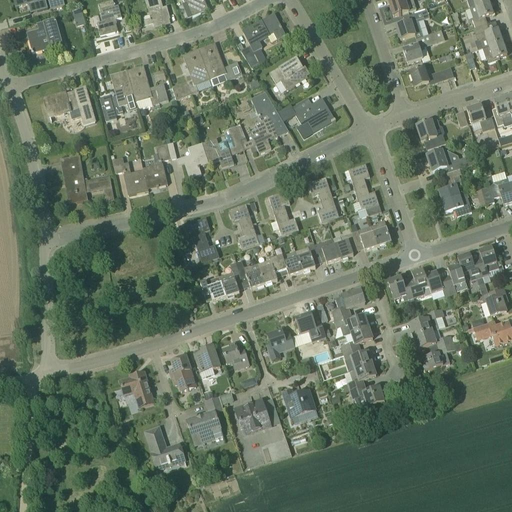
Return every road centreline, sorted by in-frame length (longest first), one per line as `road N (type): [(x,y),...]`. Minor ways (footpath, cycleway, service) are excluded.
road 1 (residential): [(43,238),(230,198),(370,131)]
road 2 (residential): [(8,88),(167,41),(268,0)]
road 3 (unclassified): [(43,238),(8,88)]
road 4 (residential): [(370,131),(290,0)]
road 5 (unclassified): [(49,374),(43,238)]
road 6 (residential): [(415,257),(370,131)]
road 7 (unclassified): [(22,511),(26,378)]
road 8 (unclassified): [(243,312),(369,272)]
road 9 (residential): [(403,118),(365,0)]
